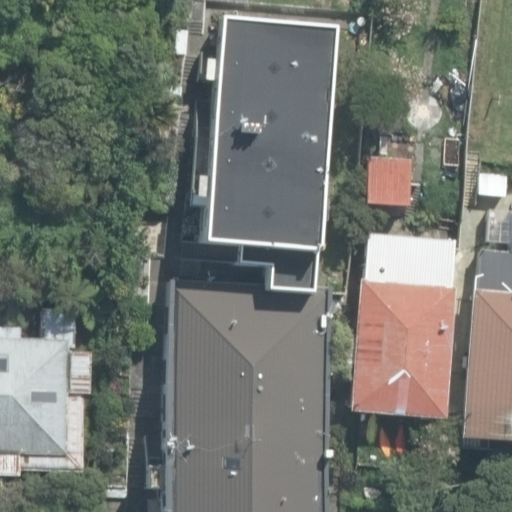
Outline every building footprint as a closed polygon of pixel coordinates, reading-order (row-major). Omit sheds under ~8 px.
[(259,286),(306,288),(329,28),(217,18),(198,246),(229,249),(227,265),(260,268),(259,286)] [(0,82),(7,80),(9,64),(0,57),(0,82)] [(359,203),(403,207),(407,160),(363,156),(359,203)] [(455,438),(511,443),(511,211),(510,211),(506,253),(474,250),(470,289),(467,289),(455,438)] [(344,411),(439,419),(450,288),(445,288),(449,242),(364,234),(360,280),(355,279),(351,336),(344,335),(342,365),(348,366),(344,411)] [(317,511),(326,289),(306,288),(259,286),(164,278),(156,511),(317,511)] [(0,476),(13,476),(14,470),(76,472),(78,394),(86,394),(87,353),(67,353),(68,313),(36,312),(35,339),(0,337),(0,476)]
